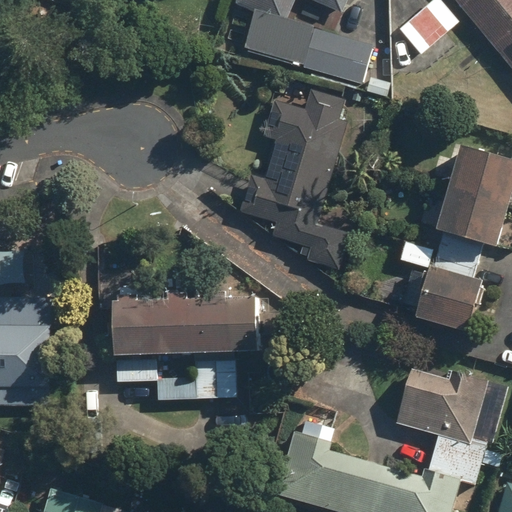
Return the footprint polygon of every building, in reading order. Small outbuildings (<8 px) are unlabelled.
[(286,22),(295,0),(306,0),(343,16),(349,0),(237,0),(235,7),(254,15),(254,13),(286,22)] [(511,0),(454,0),(511,69),(511,0)] [(457,26),(435,2),(402,32),(423,57),(457,26)] [(286,22),(254,13),(254,15),(243,51),(302,68),(303,67),(313,31),(313,30),(286,22)] [(363,84),(373,49),(313,31),(303,67),(363,84)] [(309,91),(303,112),(275,104),(265,139),(275,142),(264,181),(251,178),(241,215),(276,225),(272,239),(303,248),(300,258),(308,260),(307,263),(339,272),(349,238),(316,228),(346,124),(340,122),(345,101),(309,91)] [(465,339),(480,288),(469,285),(479,253),(494,258),(511,197),(511,166),(457,149),(454,159),(437,154),(431,176),(448,181),(432,236),(441,238),(436,253),(420,249),(417,259),(433,264),(429,279),(411,274),(398,318),(465,339)] [(139,300),(109,301),(110,362),(117,362),(117,385),(155,384),(156,402),(238,400),(235,360),(254,357),(253,303),(225,303),(225,297),(206,297),(207,306),(188,306),(188,298),(165,298),(164,306),(139,307),(139,300)] [(0,407),(44,410),(51,305),(0,301),(0,407)] [(289,431),(272,495),(271,498),(323,511),(453,511),(461,486),(478,490),(485,467),(499,471),(504,453),(491,449),(507,392),(447,375),(446,380),(412,370),(396,429),(436,439),(425,479),(330,453),(336,431),(306,423),(302,435),(289,431)] [(511,511),(511,486),(504,486),(496,511),(511,511)] [(40,511),(99,511),(101,507),(46,492),(40,511)]
